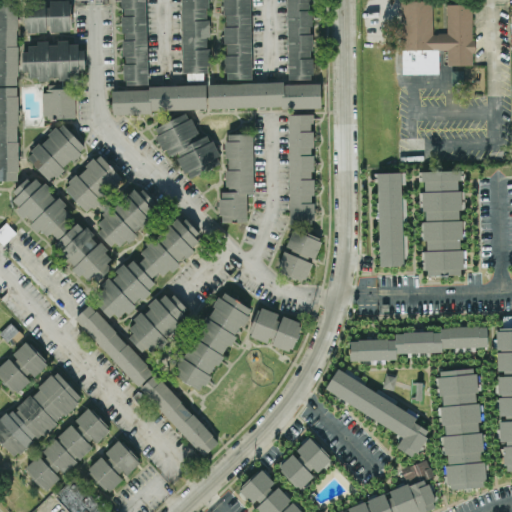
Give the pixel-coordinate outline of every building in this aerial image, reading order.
[(0,0),(0,180),(18,180),(18,0),(0,0)] [(25,32),(72,31),(70,0),(57,0),(48,0),(48,1),(25,2),(25,32)] [(146,0),(122,0),(124,84),(148,84),(146,0)] [(181,0),(183,73),(192,73),(192,80),(209,79),(207,0),(181,0)] [(252,79),(250,0),(224,0),(226,79),(252,79)] [(287,0),(289,79),(313,79),(311,0),(287,0)] [(402,1),(432,1),(432,34),(438,34),(437,33),(447,32),(447,4),(471,4),(472,39),(475,39),(475,52),(473,52),(473,64),(447,65),(447,49),(402,50),(402,1)] [(75,117),(75,81),(83,80),(82,43),(70,43),(70,41),(48,42),(28,43),(28,51),(22,51),(23,79),(48,79),(48,92),(42,92),(43,118),(75,117)] [(222,162),(209,134),(199,138),(188,112),(154,127),(167,157),(176,153),(187,177),(222,162)] [(289,114),(290,224),(314,224),(313,114),(289,114)] [(26,156),(50,181),(86,148),(63,122),(26,156)] [(253,133),(226,134),(227,191),(220,191),(221,222),(247,222),(247,193),(254,193),(253,133)] [(86,212),(123,179),(100,154),(64,187),(86,212)] [(460,250),(460,241),(463,239),(463,220),(457,212),(462,208),(462,193),(458,188),(458,181),(461,178),(461,170),(421,171),(422,179),(425,183),(425,190),(420,194),(420,211),(424,211),(425,240),(427,242),(427,249),(422,252),(424,255),(424,268),(430,276),(456,275),(464,268),(464,250),(460,250)] [(400,172),(404,264),(380,265),(377,173),(400,172)] [(46,183),(26,178),(13,191),(17,196),(14,208),(37,231),(39,231),(86,277),(98,281),(107,271),(111,255),(98,242),(92,240),(94,233),(89,229),(69,224),(71,214),(65,209),(67,204),(61,198),(50,195),(51,188),(46,183)] [(157,213),(152,208),(156,205),(138,186),(94,227),(111,246),(116,242),(121,248),(157,213)] [(92,293),(114,320),(161,282),(158,279),(204,241),(181,214),(138,250),(144,257),(137,264),(133,259),(92,293)] [(0,241),(3,244),(16,233),(6,223),(0,228),(0,241)] [(322,238),(292,229),(286,249),(316,258),(322,238)] [(276,270),(305,282),(313,262),(284,250),(276,270)] [(145,353),(155,342),(159,345),(190,312),(165,289),(143,313),(144,313),(124,334),(145,353)] [(175,376),(204,391),(238,324),(243,326),(252,307),(219,290),(175,376)] [(202,456),(218,442),(91,302),(75,316),(202,456)] [(248,336),(292,351),(302,322),(280,314),(280,313),(259,306),(248,336)] [(511,314),(499,315),(499,327),(511,326),(511,314)] [(487,349),(487,325),(440,326),(440,331),(394,331),(395,338),(349,339),(350,360),(397,359),(396,350),(487,349)] [(511,327),(496,328),(497,373),(498,417),(511,416),(511,327)] [(32,378),(48,363),(26,340),(0,364),(0,376),(16,394),(32,378)] [(475,367),(438,370),(441,406),(438,406),(440,424),(444,423),(445,435),(441,436),(443,455),(445,455),(448,489),(485,486),(475,367)] [(324,389),(403,435),(396,447),(414,457),(429,430),(414,421),(418,416),(336,368),(324,389)] [(0,420),(0,440),(15,458),(82,398),(56,370),(0,420)] [(73,421),(24,467),(45,490),(62,475),(94,445),(94,444),(110,429),(89,406),(72,421),(73,421)] [(511,419),(499,420),(500,441),(503,441),(504,470),(511,469),(511,419)] [(293,451),(278,467),(300,489),(315,474),(316,475),(332,459),(308,435),(293,451)] [(87,469),(109,492),(125,477),(141,461),(119,439),(103,454),(87,469)] [(432,474),(427,459),(401,467),(406,483),(432,474)] [(301,511),(276,484),(261,468),(239,489),(254,506),(260,511),(301,511)] [(107,511),(74,476),(54,495),(69,511),(107,511)] [(422,511),(435,509),(428,479),(386,489),(388,495),(345,505),(346,511),(341,511),(422,511)]
